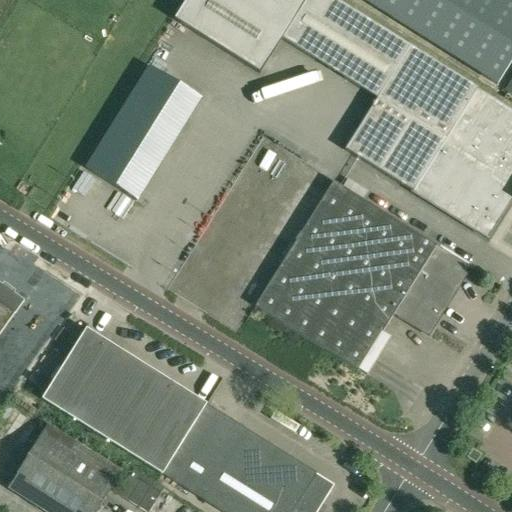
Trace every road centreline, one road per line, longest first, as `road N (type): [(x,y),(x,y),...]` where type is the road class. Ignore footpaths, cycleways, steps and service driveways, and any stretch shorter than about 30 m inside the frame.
road 1 (unknown): [(132,300),(217,154),(256,129),(300,143),(511,292)]
road 2 (unclassified): [(415,472),(0,218)]
road 3 (unclassified): [(415,472),(511,316)]
